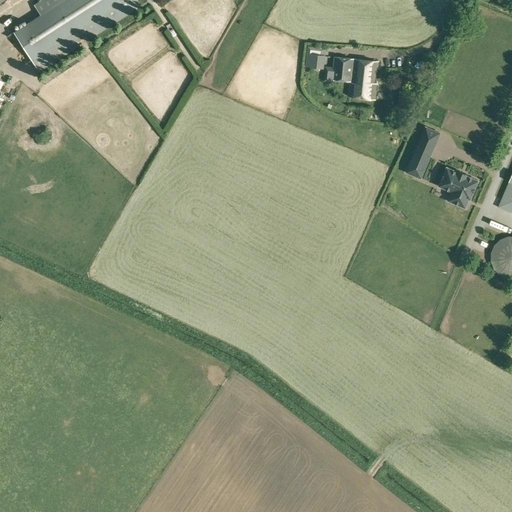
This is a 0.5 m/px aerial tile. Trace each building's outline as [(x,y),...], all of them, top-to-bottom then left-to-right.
[(40,15),(14,32),(39,71),(79,45),(77,42),(84,37),(86,41),(140,6),(136,0),(41,0),(34,5),(40,15)] [(324,68),(326,55),(324,55),(325,47),(308,46),(306,66),(324,68)] [(376,83),(378,61),(335,56),(333,79),(351,81),(351,83),(350,82),(349,96),(375,99),(376,91),(378,90),(379,85),(377,84),(377,83),(376,83)] [(421,179),(441,132),(425,125),(406,173),(421,179)] [(471,199),(479,180),(447,167),(439,186),(452,191),(448,201),(465,208),(469,199),(471,199)] [(511,203),(511,178),(503,200),(511,203)] [(493,217),(491,223),(507,229),(509,223),(493,217)] [(472,245),(477,230),(472,228),(466,243),(472,245)] [(511,277),(511,235),(508,236),(500,239),(494,245),(491,252),(491,261),(494,268),(500,275),(507,278),(511,277)]
